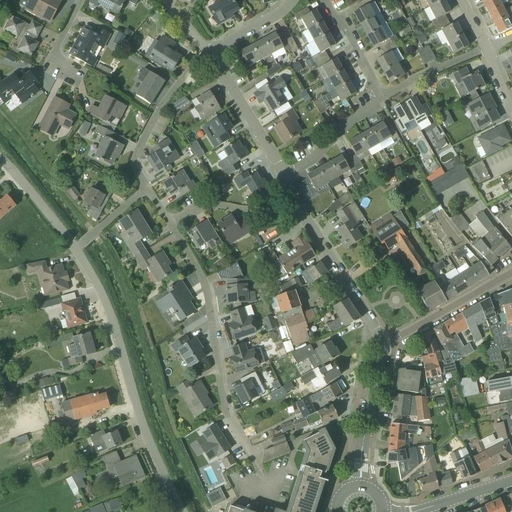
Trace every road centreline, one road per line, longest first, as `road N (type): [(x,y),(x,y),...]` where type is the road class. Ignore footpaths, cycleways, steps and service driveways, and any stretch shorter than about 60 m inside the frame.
road 1 (residential): [(296,436),(283,485),(266,491),(224,406),(203,293),(168,221)]
road 2 (residential): [(180,511),(145,438),(107,313),(74,251)]
road 3 (residential): [(383,343),(282,178)]
road 4 (residential): [(207,54),(167,96),(134,156),(147,189)]
road 5 (tertiary): [(511,272),(383,343)]
road 6 (residential): [(282,178),(207,54)]
road 7 (tertiary): [(360,486),(383,343)]
road 8 (residential): [(282,178),(381,96)]
road 9 (residential): [(168,221),(199,206),(254,205),(282,178)]
